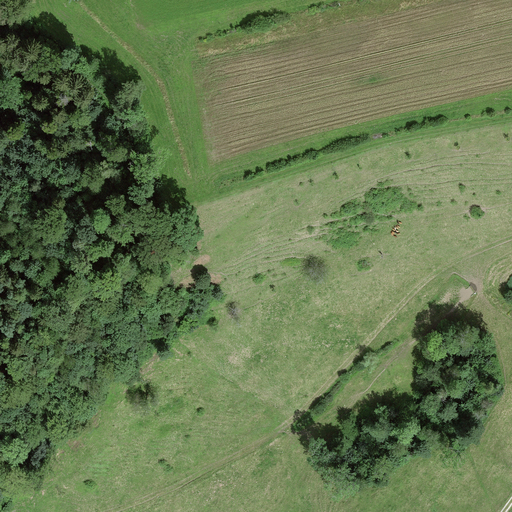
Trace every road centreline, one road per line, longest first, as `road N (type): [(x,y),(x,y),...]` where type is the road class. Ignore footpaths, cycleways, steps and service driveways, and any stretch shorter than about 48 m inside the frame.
road 1 (track): [(511,238),(437,270),(284,428),(108,511)]
road 2 (track): [(511,117),(357,146),(210,197)]
road 3 (track): [(210,197),(128,222),(87,182),(0,140)]
